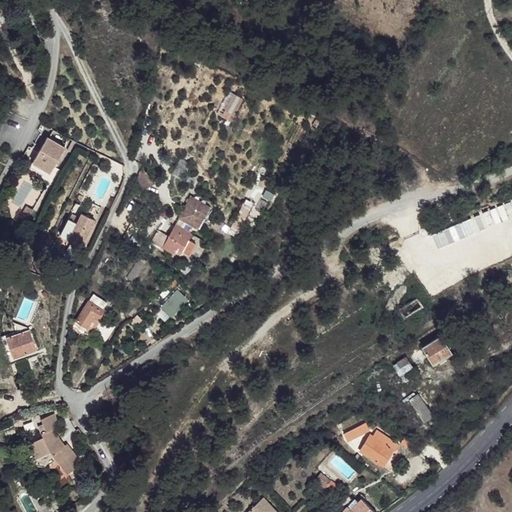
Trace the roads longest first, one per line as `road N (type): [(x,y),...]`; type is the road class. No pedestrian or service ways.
road 1 (unclassified): [(88,406),(88,396),(244,286),(387,211),(511,163)]
road 2 (unclassified): [(88,406),(65,393),(59,360),(70,296),(129,162),(57,17)]
road 3 (unclassified): [(0,178),(40,103),(57,17)]
road 4 (primary): [(511,414),(404,511)]
road 5 (unclassified): [(84,511),(110,487),(115,467),(88,406)]
